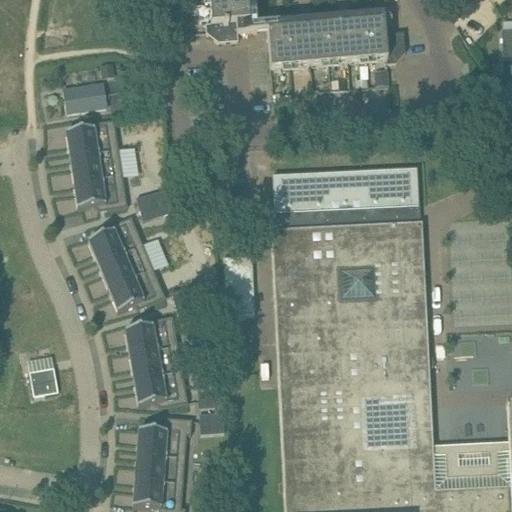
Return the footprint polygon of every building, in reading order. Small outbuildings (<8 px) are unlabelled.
[(208,0),(210,27),(256,23),(253,0),(208,0)] [(270,72),(386,63),(384,37),(384,35),(383,17),(266,27),(267,34),(268,46),(270,72)] [(240,24),(210,27),(205,27),(206,36),(218,46),(238,44),(237,36),(257,35),(256,23),(240,24)] [(511,33),(503,33),(503,44),(510,44),(511,43),(511,33)] [(403,35),(384,37),(386,63),(387,68),(395,67),(405,55),(403,35)] [(113,76),(112,67),(100,69),(102,78),(113,76)] [(504,67),(493,67),(494,79),(505,79),(504,67)] [(367,79),(355,80),(355,88),(368,87),(367,79)] [(363,90),(368,110),(391,104),(386,84),(363,90)] [(64,100),(68,123),(107,117),(104,94),(64,100)] [(65,136),(69,162),(118,155),(114,124),(84,128),(85,133),(65,136)] [(73,187),(122,180),(118,155),(69,162),(73,187)] [(65,170),(52,172),(57,195),(69,193),(65,170)] [(511,511),(511,490),(510,490),(510,491),(434,495),(433,486),(434,486),(434,485),(433,485),(420,228),(421,228),(421,227),(419,227),(416,172),(271,177),(273,234),(271,234),(271,236),(272,236),(286,511),(511,511)] [(122,180),(73,187),(77,213),(97,210),(97,215),(127,211),(122,180)] [(202,184),(191,184),(191,195),(202,195),(202,184)] [(174,190),(136,201),(142,224),(181,213),(174,190)] [(97,268),(142,249),(130,220),(103,231),(105,236),(86,243),(97,268)] [(143,246),(153,271),(167,265),(157,240),(143,246)] [(97,268),(107,292),(153,273),(142,249),(97,268)] [(224,262),(227,317),(256,315),(253,260),(224,262)] [(153,273),(107,292),(117,316),(136,309),(137,313),(165,302),(153,273)] [(171,295),(179,322),(212,313),(204,286),(171,295)] [(129,360),(177,351),(172,320),(143,325),(144,330),(124,334),(129,360)] [(177,351),(129,360),(133,385),(182,376),(177,351)] [(118,406),(129,406),(126,356),(115,357),(118,406)] [(48,373),(25,377),(29,401),(52,397),(48,373)] [(182,376),(133,385),(138,411),(157,407),(158,412),(187,407),(182,376)] [(213,399),(197,400),(198,412),(214,411),(213,399)] [(223,416),(198,418),(200,438),(224,436),(223,416)] [(138,433),(136,459),(185,463),(186,439),(190,439),(191,423),(165,421),(164,435),(138,433)] [(136,459),(134,485),(183,488),(185,463),(136,459)] [(221,465),(220,475),(230,476),(231,466),(221,465)] [(180,511),(183,488),(134,485),(132,511),(147,511),(180,511)]
